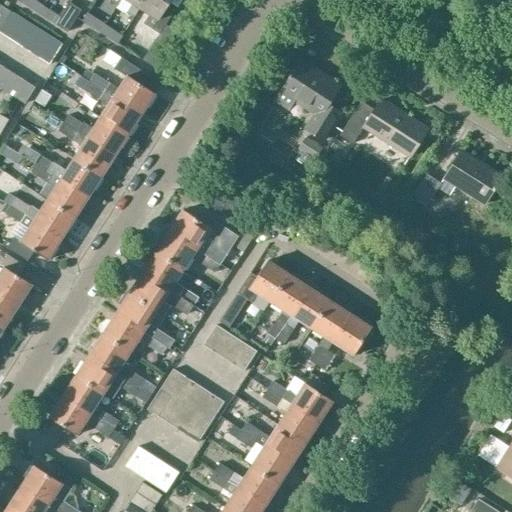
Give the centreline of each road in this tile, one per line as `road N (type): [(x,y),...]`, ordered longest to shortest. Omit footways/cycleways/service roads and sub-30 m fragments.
road 1 (residential): [(292,511),(396,349),(394,309),(170,164)]
road 2 (residential): [(0,430),(170,164)]
road 3 (residential): [(511,135),(300,0)]
road 4 (residential): [(170,164),(278,0)]
